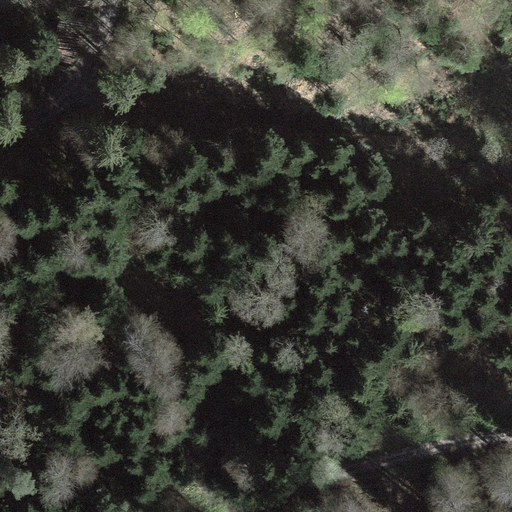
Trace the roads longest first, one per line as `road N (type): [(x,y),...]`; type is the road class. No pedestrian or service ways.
road 1 (track): [(511,443),(392,463),(239,511)]
road 2 (track): [(0,133),(82,91),(112,0)]
